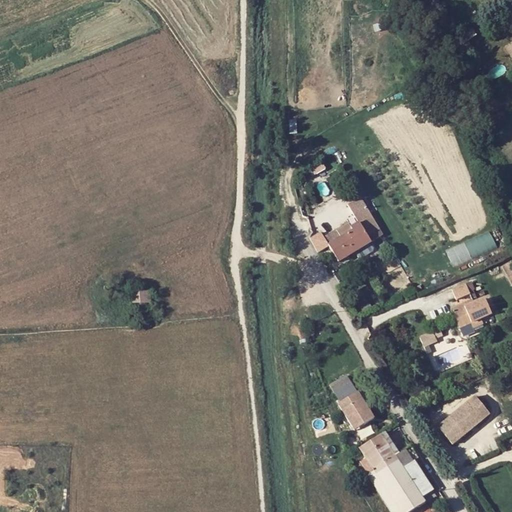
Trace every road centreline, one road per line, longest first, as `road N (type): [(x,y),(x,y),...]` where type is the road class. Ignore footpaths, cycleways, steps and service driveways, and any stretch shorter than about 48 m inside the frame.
road 1 (track): [(262,511),(236,255),(242,0)]
road 2 (residential): [(457,511),(295,217)]
road 3 (track): [(295,217),(288,184),(296,161),(379,110)]
